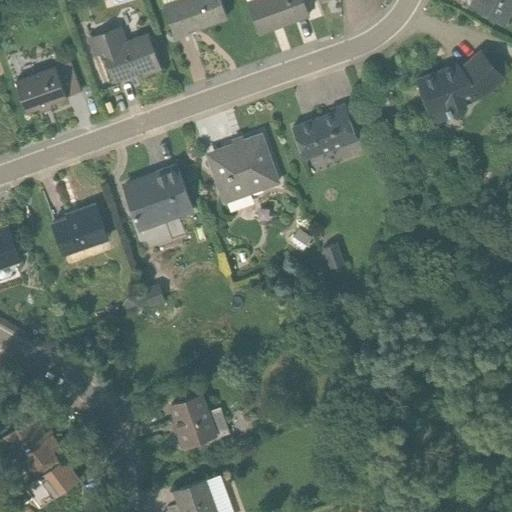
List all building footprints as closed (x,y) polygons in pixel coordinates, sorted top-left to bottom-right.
[(219,0),(183,0),(164,7),(174,38),(227,20),(219,0)] [(255,0),(245,3),(258,37),(309,19),(302,0),(255,0)] [(511,11),(511,0),(471,0),(469,6),(505,25),(511,11)] [(160,69),(147,33),(127,41),(121,26),(87,38),(94,57),(102,54),(114,86),(160,69)] [(506,78),(479,49),(461,64),(458,60),(416,76),(434,123),(466,111),(469,104),(468,101),(484,95),(506,78)] [(69,63),(16,81),(27,114),(38,110),(40,115),(51,111),(49,105),(80,94),(69,63)] [(358,139),(346,107),(293,127),(305,159),(358,139)] [(280,185),(261,135),(205,156),(223,205),(280,185)] [(195,212),(179,166),(122,186),(140,233),(195,212)] [(109,241),(96,203),(65,214),(67,219),(51,224),(63,257),(109,241)] [(0,270),(20,263),(6,225),(0,227),(0,270)] [(335,268),(348,263),(341,244),(327,249),(335,268)] [(209,407),(204,390),(167,403),(183,446),(229,432),(220,403),(209,407)] [(46,431),(34,414),(0,438),(0,449),(18,474),(30,466),(36,475),(60,458),(54,450),(63,444),(51,427),(46,431)] [(234,511),(220,472),(170,490),(178,511),(234,511)]
